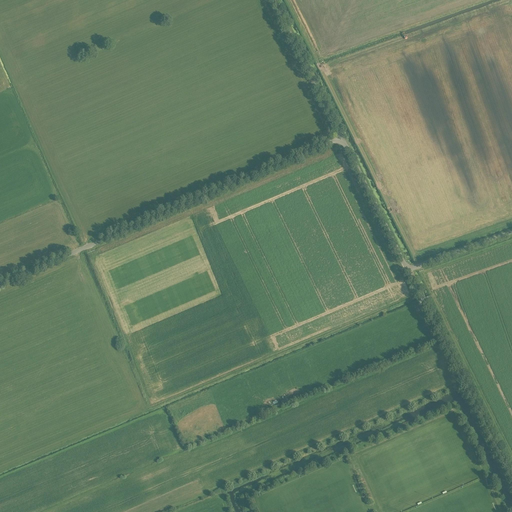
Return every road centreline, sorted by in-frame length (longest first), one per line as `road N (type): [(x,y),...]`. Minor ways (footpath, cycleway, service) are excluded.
road 1 (unclassified): [(0,283),(340,137)]
road 2 (unclassified): [(340,137),(273,0)]
road 3 (unclassified): [(408,269),(340,137)]
